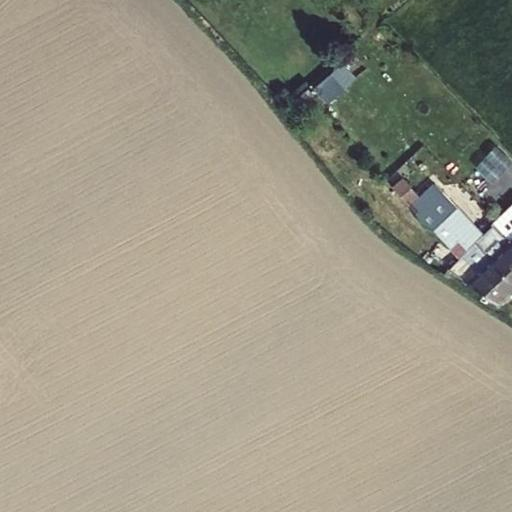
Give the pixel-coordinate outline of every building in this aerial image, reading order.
[(345,60),(315,84),(327,99),(358,76),(345,60)] [(435,185),(412,206),(427,222),(449,200),(435,185)] [(511,244),(493,224),(482,235),(449,200),(427,222),(433,228),(451,246),(459,239),(468,248),(476,240),(511,277),(511,244)] [(511,208),(511,207),(493,224),(511,244),(511,208)] [(511,277),(476,240),(468,248),(483,264),(466,280),(500,302),(511,290),(511,277)]
